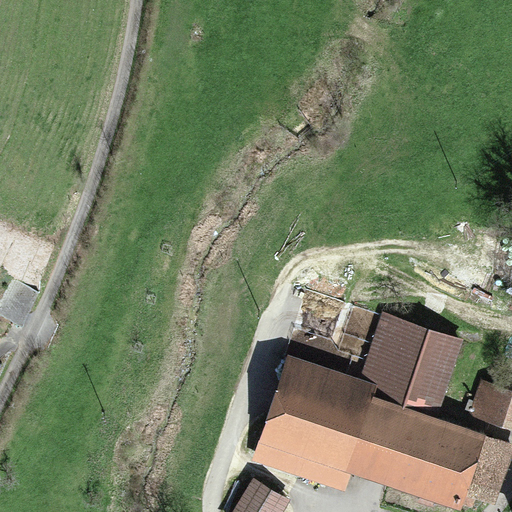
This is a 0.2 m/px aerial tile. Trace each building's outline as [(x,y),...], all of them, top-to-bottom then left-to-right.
[(366,395),(431,416),(457,341),(383,316),(363,377),(371,380),(366,395)] [(287,352),(252,457),(344,487),(350,471),(342,469),(366,395),(371,380),(363,377),(287,352)] [(511,389),(484,380),(474,411),(511,423),(511,389)] [(431,416),(366,395),(342,469),(350,471),(455,506),(461,488),(479,433),(431,416)] [(479,433),(461,488),(492,498),(511,443),(479,433)] [(232,511),(279,511),(288,496),(252,476),(232,511)]
